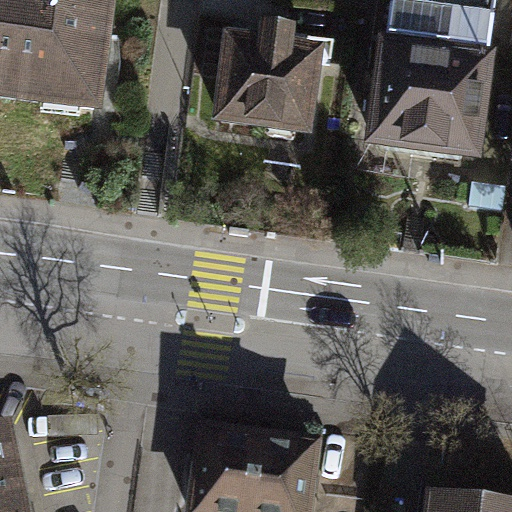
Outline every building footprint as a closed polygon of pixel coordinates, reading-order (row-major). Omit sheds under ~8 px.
[(0,0),(0,98),(85,111),(102,0),(0,0)] [(428,151),(467,156),(481,51),(487,0),(384,0),(384,6),(380,38),(366,143),(428,151)] [(286,131),(298,132),(307,56),(324,58),(326,41),(308,39),(224,29),(222,46),(214,122),(260,127),(259,135),(285,138),(286,131)] [(298,511),(307,447),(196,433),(185,511),(298,511)] [(0,511),(14,511),(0,447),(0,511)] [(504,511),(424,502),(422,511),(504,511)]
